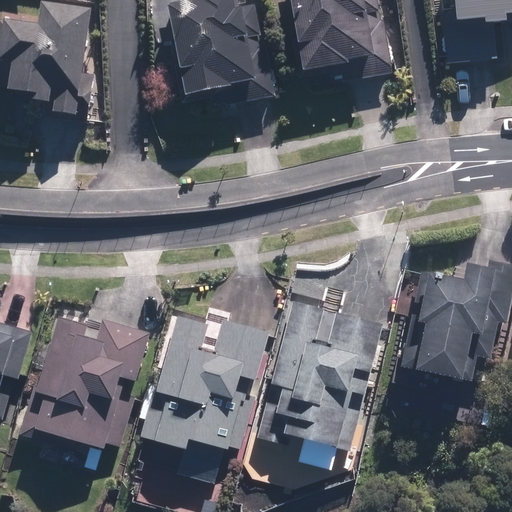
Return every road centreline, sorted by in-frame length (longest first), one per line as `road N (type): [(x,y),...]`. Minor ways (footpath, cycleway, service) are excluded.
road 1 (residential): [(438,188),(201,230),(0,230)]
road 2 (residential): [(0,191),(96,201),(216,191),(433,150)]
